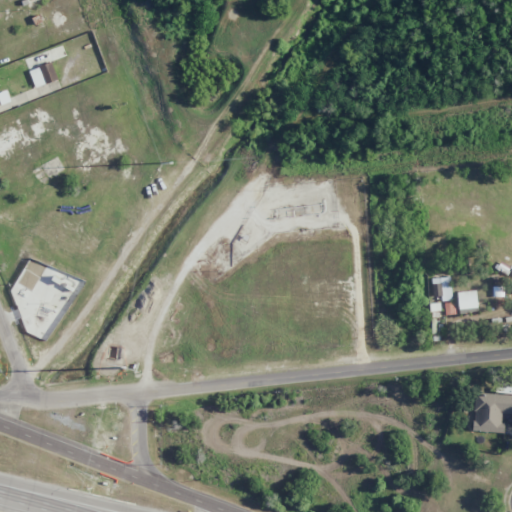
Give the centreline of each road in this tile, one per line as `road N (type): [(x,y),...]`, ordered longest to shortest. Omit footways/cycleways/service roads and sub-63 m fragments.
road 1 (tertiary): [(511,352),(38,398)]
road 2 (secondary): [(231,511),(0,423)]
road 3 (motorway): [(133,511),(0,484)]
